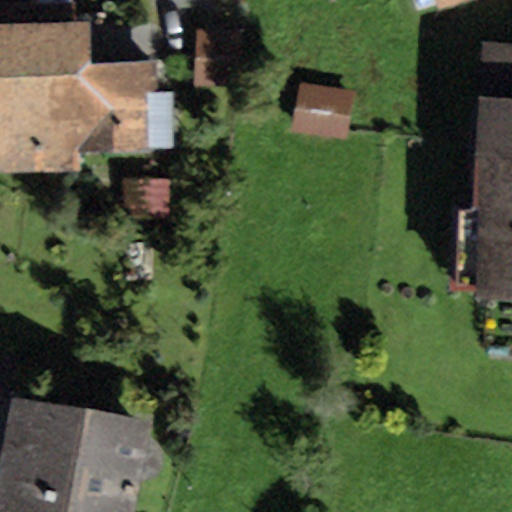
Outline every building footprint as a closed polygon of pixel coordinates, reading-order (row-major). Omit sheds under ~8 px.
[(0,168),(74,166),(73,147),(170,144),(169,92),(156,92),(155,60),(90,62),(89,19),(74,19),(74,1),(0,2),(0,168)] [(238,30),(196,29),(195,81),(237,83),(238,30)] [(511,44),(483,43),(475,212),(460,212),(457,282),(477,283),(477,295),(511,296),(511,44)] [(299,82),(291,131),(345,139),(353,90),(299,82)] [(130,208),(169,208),(169,172),(130,171),(130,208)] [(132,511),(150,421),(11,394),(0,452),(0,511),(132,511)]
